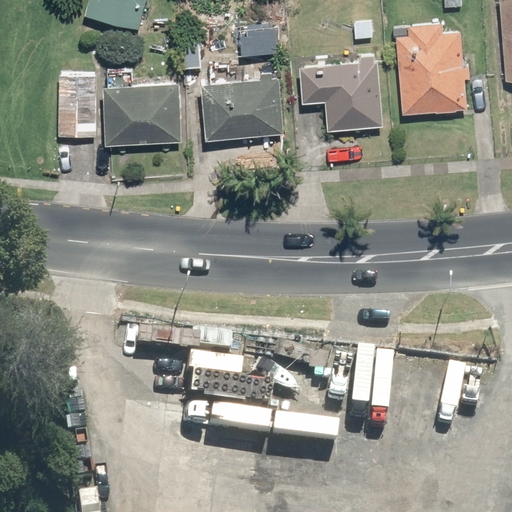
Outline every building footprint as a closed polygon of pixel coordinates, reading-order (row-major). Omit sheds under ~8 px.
[(147,0),(90,0),(88,12),(142,24),(147,0)] [(511,0),(503,0),(507,73),(511,72),(511,0)] [(412,30),(397,32),(405,104),(467,97),(460,25),(444,27),(443,18),(411,21),(412,30)] [(381,55),(303,58),(305,97),(328,96),(329,124),(384,123),(381,55)] [(182,138),(182,78),(125,77),(125,66),(107,66),(107,138),(182,138)] [(99,71),(60,70),(59,132),(98,133),(99,71)] [(283,71),(204,76),(207,133),(287,128),(283,71)] [(199,347),(200,327),(142,323),(140,343),(147,344),(146,363),(189,365),(190,347),(199,347)] [(200,327),(199,347),(244,351),(246,330),(200,327)]
